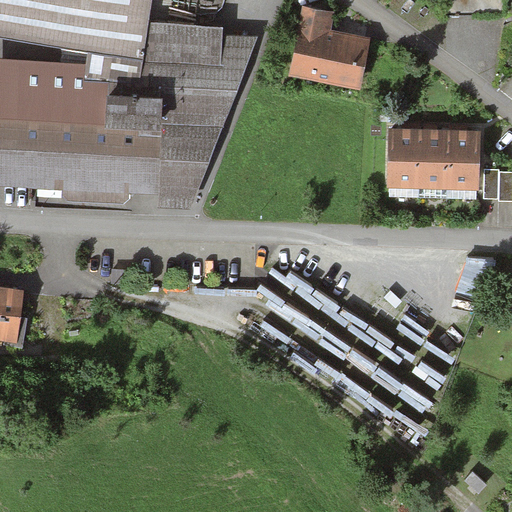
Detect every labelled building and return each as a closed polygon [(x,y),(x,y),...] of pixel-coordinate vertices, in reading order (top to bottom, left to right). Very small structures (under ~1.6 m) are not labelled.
[(0,0),(0,29),(89,42),(144,50),(149,16),(150,0),(0,0)] [(336,6),(302,0),(289,68),(361,82),(371,33),(343,28),(332,26),(336,6)] [(502,0),(446,0),(447,13),(503,11),(502,0)] [(224,18),(149,16),(144,50),(141,70),(86,67),(88,54),(0,49),(0,182),(62,184),(131,187),(160,188),(160,201),(191,201),(258,31),(224,28),(224,18)] [(144,50),(89,42),(88,54),(86,67),(141,70),(144,50)] [(388,179),(417,180),(419,121),(407,120),(390,120),(388,179)] [(419,121),(417,180),(448,181),(449,122),(435,121),(419,121)] [(449,122),(448,181),(478,182),(480,123),(463,122),(449,122)] [(500,168),(485,168),(484,196),(499,196),(500,170),(500,168)] [(511,170),(500,170),(499,196),(499,198),(511,198),(511,170)] [(131,187),(62,184),(61,190),(68,198),(125,200),(131,194),(131,187)] [(466,292),(476,293),(479,280),(494,283),(498,262),(473,257),(466,292)] [(24,283),(0,280),(0,335),(6,336),(17,338),(20,317),(21,312),(24,283)] [(27,313),(21,312),(20,317),(17,338),(6,336),(5,342),(23,344),(27,313)] [(412,493),(399,505),(404,511),(419,511),(425,507),(412,493)]
